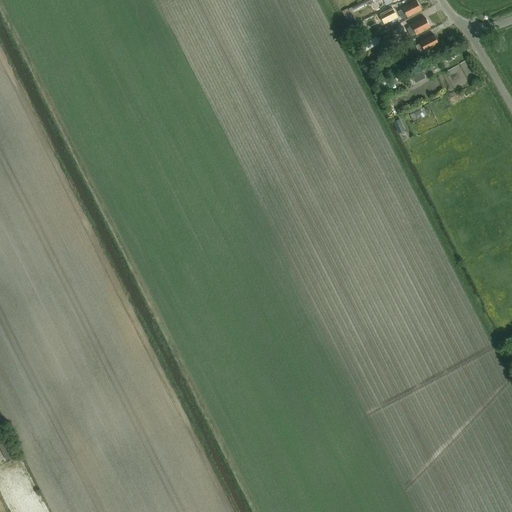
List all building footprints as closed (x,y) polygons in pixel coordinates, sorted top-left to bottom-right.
[(403,9),(398,12),(402,19),(407,16),(407,17),(421,10),(417,1),(403,8),(403,9)] [(386,17),(395,11),(391,6),(383,12),(386,17)] [(395,16),(388,19),(392,26),(399,22),(395,16)] [(416,34),(430,27),(426,18),(411,25),(412,26),(407,29),(410,36),(416,33),(416,34)] [(425,51),(439,44),(434,35),(420,42),(421,43),(415,46),(419,53),(424,50),(425,51)] [(392,63),(397,60),(392,51),(387,54),(392,63)] [(410,73),(415,83),(425,78),(420,68),(410,73)] [(380,84),(384,91),(391,87),(387,80),(380,84)] [(411,114),(415,122),(430,113),(426,106),(411,114)] [(406,130),(400,118),(393,122),(398,133),(399,133),(401,137),(406,135),(404,131),(406,130)]
